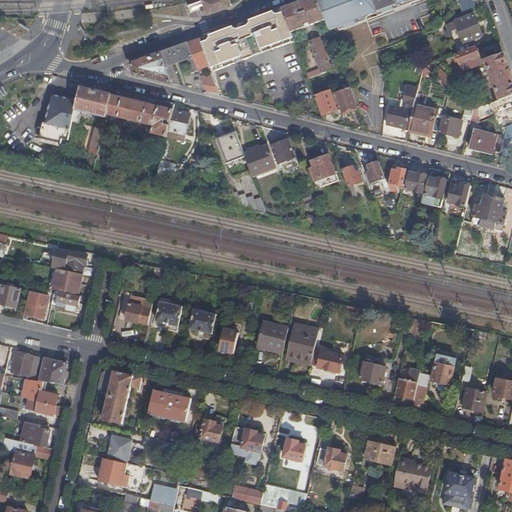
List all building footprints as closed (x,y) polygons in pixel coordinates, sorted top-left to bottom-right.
[(205,0),(189,6),(191,13),(201,9),(204,16),(208,14),(208,15),(230,7),(227,0),(205,0)] [(305,0),(283,8),(292,32),(304,28),(305,30),(308,29),(307,27),(306,24),(311,23),(311,25),(326,20),(318,0),(305,0)] [(318,0),(326,20),(330,31),(339,28),(367,17),(377,13),(412,0),(318,0)] [(419,2),(418,0),(412,0),(377,13),(379,17),(390,13),(419,2)] [(459,0),(464,13),(473,10),(476,9),(473,0),(459,0)] [(249,26),(248,26),(258,52),(272,46),(273,50),(296,42),(292,32),(283,8),(253,20),(251,22),(249,26)] [(464,13),(455,17),(454,17),(464,43),(483,36),(473,10),(464,13)] [(367,17),(339,28),(340,31),(369,21),(367,17)] [(232,28),(201,39),(210,64),(213,72),(236,64),(235,60),(258,52),(248,26),(240,30),(235,29),(232,28)] [(320,69),(308,74),(309,79),(327,72),(344,66),(342,61),(331,65),(328,58),(327,58),(320,38),(311,42),(318,62),(317,62),(320,69)] [(201,39),(189,44),(199,71),(201,70),(201,67),(210,64),(201,39)] [(161,54),(173,84),(181,86),(173,65),(187,59),(192,73),(199,71),(189,44),(161,54)] [(258,52),(259,55),(273,50),(272,46),(258,52)] [(479,57),(476,47),(457,54),(464,71),(480,65),(478,58),(479,57)] [(235,60),(236,64),(259,55),(258,52),(235,60)] [(380,66),(375,52),(363,56),(369,70),(375,68),(380,66)] [(511,95),(511,76),(503,53),(485,60),(486,63),(500,100),(511,95)] [(161,54),(132,65),(135,74),(173,84),(161,54)] [(432,72),(425,66),(423,73),(431,75),(432,72)] [(456,82),(440,68),(440,67),(434,74),(450,89),(456,82)] [(201,77),(207,92),(219,95),(211,73),(201,77)] [(388,124),(410,130),(416,105),(416,103),(419,89),(409,86),(405,101),(407,101),(406,109),(392,106),(388,124)] [(111,95),(82,88),(79,102),(74,122),(79,124),(81,114),(80,114),(80,111),(85,112),(85,115),(98,118),(98,116),(107,118),(108,115),(113,96),(111,95)] [(344,113),(359,107),(352,89),(337,95),(344,113)] [(332,91),(316,97),(323,115),(339,109),(332,91)] [(511,95),(500,100),(496,102),(499,111),(499,112),(506,109),(508,112),(511,112),(511,111),(511,95)] [(63,139),(69,141),(74,122),(79,102),(54,96),(47,123),(44,123),(40,139),(62,144),(63,139)] [(164,108),(113,96),(108,115),(154,126),(152,134),(167,137),(174,110),(175,105),(165,103),(164,108)] [(499,111),(496,102),(490,104),(493,112),(499,111)] [(409,130),(425,134),(432,136),(438,111),(416,105),(410,130),(409,130)] [(490,114),(487,105),(474,110),(470,123),(471,123),(471,124),(480,123),(480,117),(490,114)] [(191,114),(174,110),(167,137),(184,141),(191,114)] [(443,117),(440,132),(456,136),(460,121),(443,117)] [(103,135),(104,130),(96,128),(90,153),(98,155),(101,140),(103,135)] [(494,152),(502,153),(504,138),(475,131),(471,148),(494,154),(494,152)] [(245,154),(244,151),(237,132),(217,139),(226,164),(246,157),(245,154)] [(504,138),(502,153),(509,154),(511,140),(504,138)] [(279,164),(296,157),(290,140),(273,146),(279,164)] [(269,145),(268,143),(244,151),(245,154),(269,145)] [(277,167),(269,145),(245,154),(246,157),(253,176),(277,167)] [(311,169),(316,182),(337,174),(330,155),(313,161),(315,168),(311,169)] [(173,177),(176,164),(162,161),(159,173),(173,177)] [(368,174),(365,175),(369,185),(385,179),(379,163),(369,166),(371,173),(368,174)] [(354,166),(344,170),(354,198),(357,197),(353,186),(364,182),(360,172),(357,173),(354,166)] [(278,169),(277,167),(253,176),(254,178),(278,169)] [(397,185),(404,187),(407,170),(399,168),(398,171),(393,170),(390,183),(388,183),(391,191),(395,193),(397,185)] [(423,194),(428,175),(417,173),(417,174),(410,172),(406,189),(423,194)] [(171,177),(168,191),(175,193),(178,179),(171,177)] [(440,205),(442,205),(447,180),(438,178),(438,179),(430,178),(427,195),(441,198),(440,205)] [(449,202),(466,207),(472,186),(462,184),(461,187),(453,185),(449,202)] [(238,192),(231,194),(236,207),(244,209),(239,196),(238,192)] [(246,194),(239,196),(244,209),(252,211),(247,198),(246,194)] [(253,195),(247,198),(252,211),(260,212),(255,200),(253,195)] [(508,213),(502,212),(505,200),(484,195),(481,207),(476,205),(473,217),(481,219),(480,226),(486,228),(488,227),(495,229),(496,222),(504,224),(508,213)] [(260,212),(268,214),(262,198),(255,200),(260,212)] [(0,255),(4,258),(9,246),(0,242),(0,255)] [(56,258),(57,250),(53,249),(52,255),(49,254),(49,257),(56,258)] [(59,269),(66,271),(66,269),(83,273),(85,264),(86,265),(88,256),(57,250),(56,258),(53,268),(59,269)] [(49,289),(54,290),(59,269),(53,268),(49,289)] [(79,295),(84,275),(66,271),(59,269),(54,290),(79,295)] [(0,291),(0,304),(17,309),(22,290),(1,286),(0,291)] [(31,293),(26,316),(45,320),(50,297),(31,293)] [(77,306),(79,307),(79,304),(81,297),(61,293),(58,308),(75,312),(77,306)] [(119,318),(149,326),(153,309),(143,307),(137,305),(138,299),(133,298),(133,294),(124,293),(119,318)] [(164,323),(163,328),(178,331),(183,307),(161,303),(157,322),(164,323)] [(195,310),(191,329),(199,331),(204,332),(213,334),(217,315),(195,310)] [(410,332),(413,319),(405,317),(402,330),(410,332)] [(410,334),(416,335),(419,320),(413,319),(410,332),(410,334)] [(276,350),(276,351),(282,353),(288,329),(264,323),(259,345),(276,350)] [(298,357),(313,360),(319,331),(295,326),(288,358),(297,360),(298,357)] [(240,332),(226,329),(222,349),(226,350),(226,352),(235,354),(240,332)] [(275,354),(276,351),(276,350),(259,345),(257,350),(275,354)] [(319,368),(341,373),(345,356),(336,354),(337,351),(332,350),(331,353),(323,351),(319,368)] [(35,381),(38,366),(33,365),(35,356),(17,353),(13,373),(30,376),(29,380),(35,381)] [(438,356),(432,381),(451,386),(455,368),(451,367),(452,363),(447,362),(448,358),(438,356)] [(44,382),(65,385),(67,377),(68,377),(69,376),(71,367),(68,366),(69,365),(67,363),(47,359),(45,360),(40,381),(44,382)] [(362,380),(382,385),(386,371),(386,368),(366,363),(362,380)] [(470,382),(473,368),(466,366),(463,380),(470,382)] [(421,370),(411,368),(408,380),(419,383),(421,373),(421,370)] [(106,377),(102,391),(113,394),(106,423),(125,428),(135,391),(143,393),(146,380),(113,372),(106,377)] [(425,399),(430,376),(421,373),(419,383),(416,397),(425,399)] [(14,378),(5,376),(5,377),(3,390),(2,393),(6,394),(8,382),(13,383),(14,378)] [(415,401),(416,397),(419,383),(408,380),(400,378),(396,397),(403,398),(407,399),(415,401)] [(30,400),(57,406),(60,396),(42,392),(44,382),(40,381),(35,381),(29,380),(26,379),(22,398),(30,400)] [(511,399),(511,382),(498,380),(495,395),(511,399)] [(484,412),(488,392),(468,388),(464,407),(484,412)] [(191,399),(158,392),(155,415),(186,423),(191,399)] [(413,408),(422,410),(425,399),(416,397),(415,401),(413,408)] [(55,416),(56,411),(57,406),(30,400),(28,410),(55,416)] [(0,416),(18,421),(20,413),(0,408),(0,416)] [(220,442),(224,427),(216,426),(217,423),(199,418),(194,436),(202,438),(220,442)] [(23,443),(47,448),(49,449),(52,435),(50,435),(51,431),(40,429),(41,426),(27,423),(23,443)] [(236,427),(232,446),(262,452),(265,437),(258,436),(258,432),(236,427)] [(37,457),(52,460),(54,450),(49,449),(47,448),(23,443),(5,439),(3,449),(17,453),(12,474),(32,479),(37,457)] [(122,465),(129,466),(135,443),(115,439),(113,446),(111,454),(110,462),(122,465)] [(299,445),(299,442),(289,439),(285,457),(303,462),(307,446),(306,446),(299,445)] [(382,442),(381,445),(377,444),(369,442),(365,460),(392,466),(397,446),(382,442)] [(247,458),(246,463),(257,465),(259,454),(261,455),(262,452),(232,446),(230,454),(247,458)] [(330,449),(321,447),(317,465),(345,471),(348,456),(341,454),(341,451),(330,449)] [(409,460),(401,459),(395,486),(403,488),(404,483),(411,485),(416,486),(416,489),(427,492),(432,468),(417,465),(409,463),(409,460)] [(126,477),(129,466),(122,465),(110,462),(106,461),(100,485),(128,492),(131,478),(126,477)] [(507,495),(511,495),(511,489),(511,461),(507,461),(501,489),(508,491),(507,495)] [(178,487),(185,488),(189,475),(182,473),(181,477),(178,487)] [(451,473),(447,492),(471,497),(475,479),(451,473)] [(363,500),(366,488),(357,486),(354,486),(351,497),(363,500)] [(0,500),(6,502),(9,490),(0,488),(0,500)] [(264,495),(235,488),(233,499),(262,505),(264,495)] [(155,502),(174,507),(177,493),(158,489),(155,502)] [(200,493),(186,490),(183,497),(198,500),(200,493)] [(136,511),(137,510),(145,511),(146,511),(147,503),(127,498),(123,511),(136,511)] [(265,506),(273,508),(277,509),(279,509),(280,503),(267,500),(265,506)] [(148,508),(164,511),(172,511),(174,507),(155,502),(150,501),(148,508)] [(289,511),(290,511),(303,511),(305,508),(288,504),(281,502),(280,503),(279,509),(289,511)]
